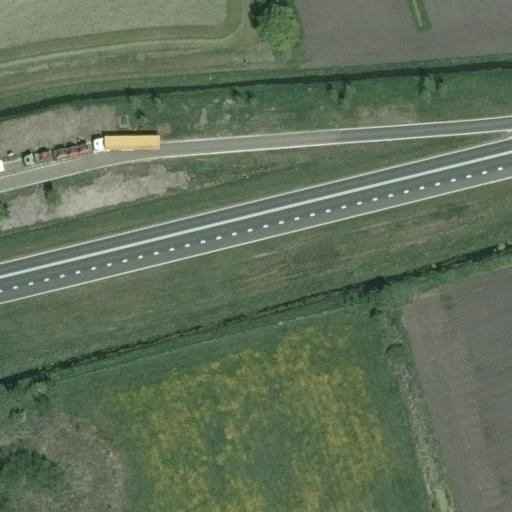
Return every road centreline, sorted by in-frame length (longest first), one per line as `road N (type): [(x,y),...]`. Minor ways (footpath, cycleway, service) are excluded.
road 1 (trunk): [(0,278),(511,151)]
road 2 (track): [(0,105),(145,82),(296,71),(274,0)]
road 3 (trunk): [(511,124),(148,152)]
